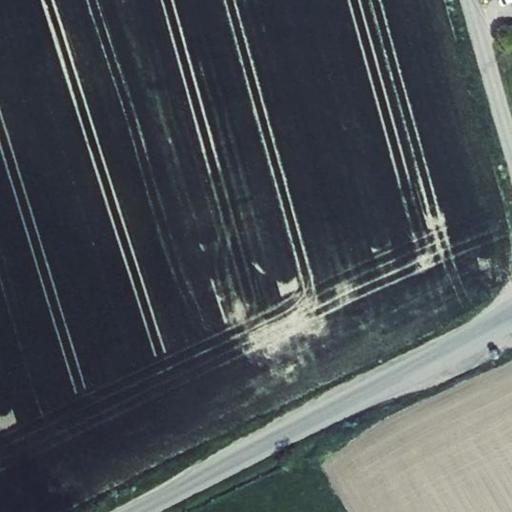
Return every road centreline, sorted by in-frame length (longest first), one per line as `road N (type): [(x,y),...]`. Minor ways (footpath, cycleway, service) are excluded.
road 1 (tertiary): [(511,314),(133,511)]
road 2 (unclassified): [(470,0),(511,147)]
